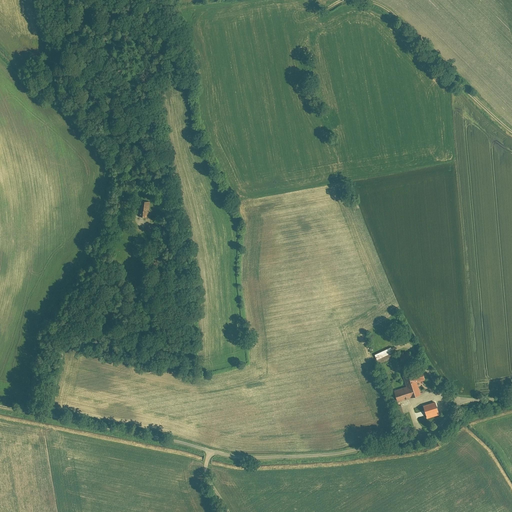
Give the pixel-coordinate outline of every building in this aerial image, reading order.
[(148,217),(150,202),(139,201),(137,216),(148,217)] [(392,347),(375,354),(378,360),(395,352),(392,347)] [(409,353),(401,355),(404,361),(411,359),(409,353)] [(395,390),(398,401),(422,393),(418,382),(426,379),(423,371),(416,373),(415,371),(404,375),(408,386),(395,390)] [(436,399),(414,406),(419,420),(440,413),(436,399)]
